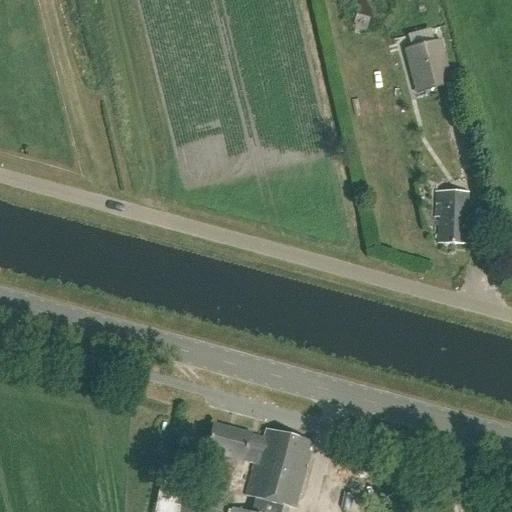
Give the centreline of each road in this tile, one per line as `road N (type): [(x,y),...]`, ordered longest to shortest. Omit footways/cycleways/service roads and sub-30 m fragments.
road 1 (tertiary): [(511,438),(0,298)]
road 2 (unclassified): [(511,313),(0,173)]
